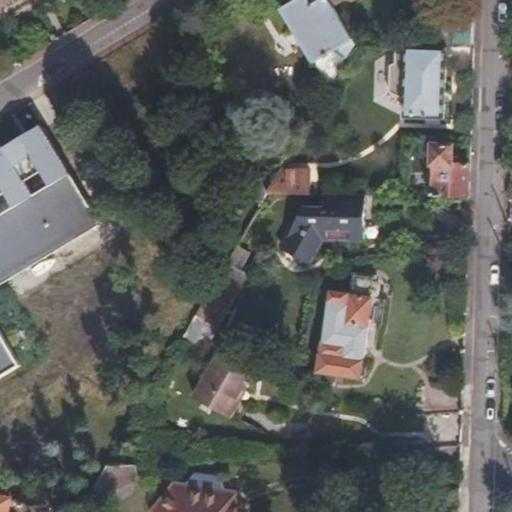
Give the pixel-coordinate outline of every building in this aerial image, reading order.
[(280,0),(279,1),(312,55),(327,46),(336,48),(345,63),(356,44),(333,5),(329,0),(280,0)] [(475,49),(476,19),(456,18),(456,26),(443,26),(442,48),(448,48),(475,49)] [(446,119),(448,48),(442,48),(396,46),(396,64),(391,66),(390,93),(406,101),(405,118),(446,119)] [(0,283),(104,221),(45,124),(0,151),(0,283)] [(435,197),(470,199),(471,164),(462,164),(454,164),(455,159),(455,145),(435,144),(434,163),(436,163),(435,197)] [(284,168),(271,190),(307,192),(307,170),(284,168)] [(372,195),(329,193),(329,208),(310,207),(285,247),(311,264),(327,238),(370,241),(372,195)] [(329,305),(318,376),(359,381),(374,281),(353,278),(349,305),(329,305)] [(223,281),(207,308),(196,326),(216,338),(232,311),(226,307),(230,301),(237,289),(223,281)] [(0,353),(15,350),(0,326),(0,353)] [(216,338),(196,326),(189,339),(184,347),(183,348),(196,356),(201,347),(208,351),(216,338)] [(250,381),(214,360),(188,403),(221,422),(226,420),(250,381)] [(232,511),(226,498),(213,497),(207,485),(185,483),(177,494),(164,493),(151,511),(232,511)] [(420,505),(420,511),(460,511),(461,494),(433,493),(420,505)]
